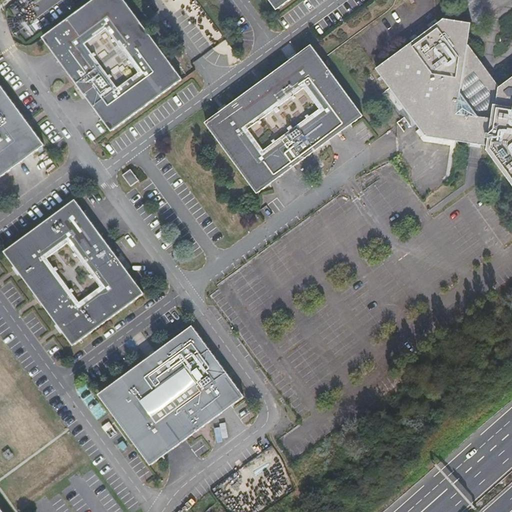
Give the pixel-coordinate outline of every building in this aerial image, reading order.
[(113,131),(183,79),(125,0),(95,0),(44,38),(113,131)] [(270,0),(278,10),(290,0),(270,0)] [(511,78),(500,87),(469,46),(472,23),(445,19),(378,69),(427,136),(490,145),(489,150),(511,180),(511,78)] [(259,193),(364,116),(312,46),(207,123),(259,193)] [(0,178),(7,174),(45,146),(0,84),(0,178)] [(132,187),(139,181),(131,170),(123,175),(132,187)] [(74,345),(144,294),(75,202),(6,252),(74,345)] [(153,466),(246,398),(193,327),(102,395),(153,466)]
